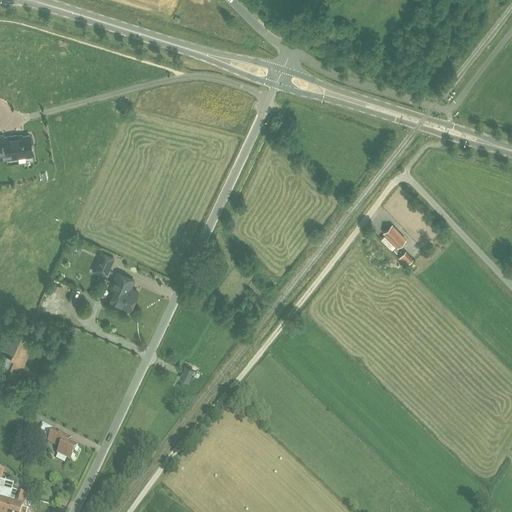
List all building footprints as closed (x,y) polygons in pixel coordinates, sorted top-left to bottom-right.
[(32,138),(30,137),(30,135),(22,137),(22,135),(17,135),(11,136),(4,137),(3,135),(0,135),(0,159),(8,158),(8,157),(33,153),(31,145),(33,143),(32,138)] [(405,240),(392,225),(384,232),(398,247),(405,240)] [(106,276),(109,270),(114,258),(101,252),(92,271),(99,274),(100,273),(106,276)] [(411,260),(404,253),(399,258),(406,265),(411,260)] [(130,288),(134,281),(117,273),(111,287),(116,289),(110,302),(130,311),(138,292),(130,288)] [(11,329),(3,349),(3,350),(13,354),(3,377),(17,383),(35,339),(11,329)] [(193,371),(186,367),(180,378),(188,382),(193,371)] [(54,430),(53,430),(43,425),(34,444),(40,447),(42,443),(46,445),(48,442),(60,448),(57,453),(71,460),(78,446),(65,440),(66,436),(54,430)] [(220,448),(224,442),(216,436),(211,442),(220,448)] [(28,511),(29,510),(28,509),(22,507),(23,506),(22,506),(25,495),(11,491),(13,484),(7,482),(8,477),(4,476),(3,481),(0,480),(3,470),(0,468),(0,488),(5,490),(11,492),(10,495),(11,495),(9,503),(11,504),(8,511),(28,511)] [(0,511),(8,511),(11,504),(9,503),(11,495),(10,495),(11,492),(5,490),(0,488),(0,504),(1,504),(0,506),(0,511)] [(188,496),(191,500),(198,495),(194,491),(188,496)]
